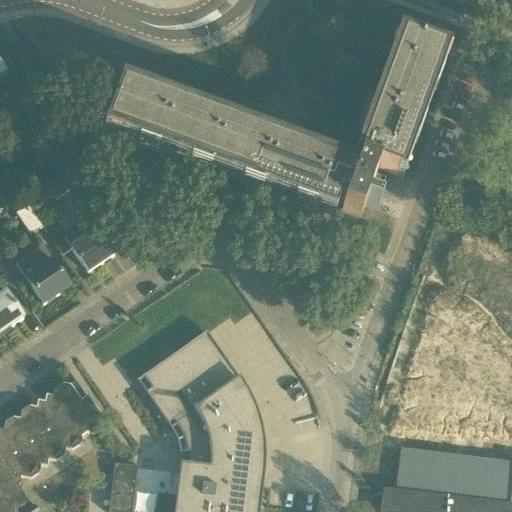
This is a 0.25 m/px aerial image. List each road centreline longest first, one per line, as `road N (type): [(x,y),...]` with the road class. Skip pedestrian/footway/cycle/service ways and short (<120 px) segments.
road 1 (residential): [(0,368),(180,241),(213,236),(340,409)]
road 2 (unclassified): [(340,409),(462,65)]
road 3 (tertiary): [(126,14),(158,34),(188,34),(217,25),(243,0)]
